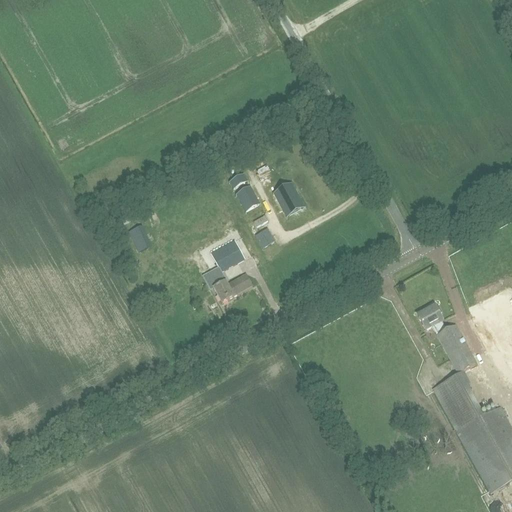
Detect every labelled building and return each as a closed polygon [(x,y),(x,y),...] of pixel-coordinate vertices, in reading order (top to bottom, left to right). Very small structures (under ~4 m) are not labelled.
[(244,179),(230,186),(234,193),(247,185),(244,179)] [(291,187),(275,196),(286,218),(303,209),(291,187)] [(250,189),(237,197),(246,213),(260,206),(250,189)] [(177,224),(206,212),(201,199),(189,204),(192,210),(174,217),(177,224)] [(234,243),(211,255),(219,269),(209,274),(216,288),(213,289),(222,305),(234,298),(233,296),(236,295),(237,296),(252,287),(247,277),(228,286),(221,273),(244,261),(234,243)] [(168,268),(186,259),(182,253),(164,262),(168,268)] [(511,284),(467,308),(509,388),(511,386),(511,284)] [(511,483),(511,429),(500,409),(483,418),(466,387),(469,386),(463,375),(478,367),(456,327),(447,331),(442,323),(443,323),(439,315),(442,314),(438,307),(435,309),(435,308),(418,317),(426,332),(432,328),(437,337),(459,377),(433,390),(491,495),(511,483)]
